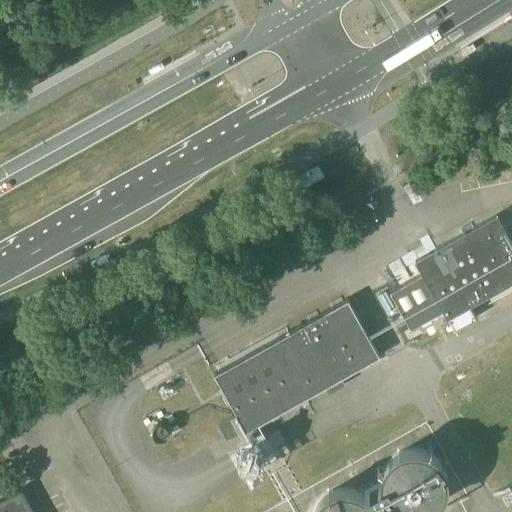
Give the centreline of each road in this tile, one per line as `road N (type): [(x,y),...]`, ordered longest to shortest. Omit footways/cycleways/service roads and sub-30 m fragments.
road 1 (secondary): [(0,273),(341,82)]
road 2 (secondary): [(284,32),(0,181)]
road 3 (secondary): [(341,82),(479,0)]
